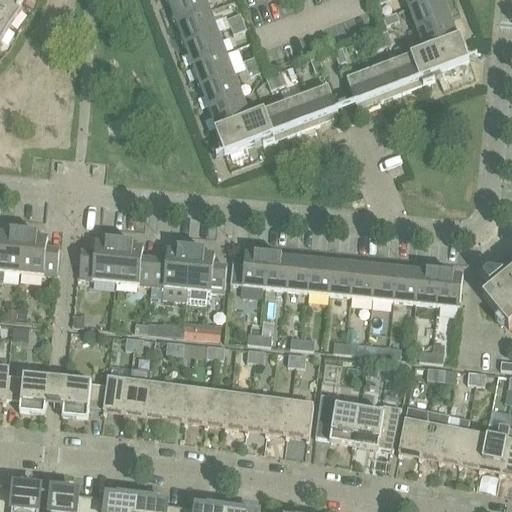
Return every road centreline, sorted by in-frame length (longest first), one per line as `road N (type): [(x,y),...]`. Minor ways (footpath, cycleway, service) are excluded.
road 1 (residential): [(443,511),(0,450)]
road 2 (residential): [(391,229),(0,190)]
road 3 (residential): [(510,0),(487,221),(470,236),(391,229)]
road 4 (residential): [(391,229),(304,0)]
